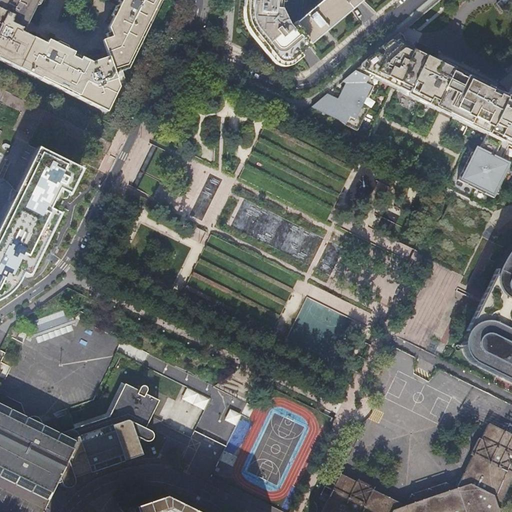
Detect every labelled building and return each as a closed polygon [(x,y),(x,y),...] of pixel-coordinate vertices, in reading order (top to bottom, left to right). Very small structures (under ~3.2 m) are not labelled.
[(0,0),(0,60),(106,111),(118,87),(113,73),(127,69),(160,0),(121,0),(108,27),(111,36),(102,40),(108,57),(90,63),(80,58),(79,61),(71,57),(73,52),(48,40),(45,44),(22,33),(38,0),(0,0)] [(247,0),(247,12),(251,29),(279,64),(281,65),(284,65),(298,53),(296,50),(307,41),(295,26),(290,31),(289,29),(280,11),(280,0),(247,0)] [(310,44),(362,0),(323,0),(297,22),(296,21),(293,24),(295,26),(307,41),(310,44)] [(505,0),(499,0),(493,6),(498,11),(508,2),(505,0)] [(511,80),(509,83),(502,98),(409,53),(410,50),(407,49),(404,45),(400,39),(396,35),(378,51),(380,53),(378,58),(372,55),(361,64),(363,67),(360,73),(354,70),(339,84),(343,86),(334,103),(322,97),(308,109),(336,124),(354,134),(379,83),(395,90),(393,93),(483,137),(473,157),(468,154),(454,183),(490,200),(504,171),(501,170),(505,162),(498,159),(504,146),(511,150),(511,80)] [(44,208),(66,163),(38,149),(13,198),(0,224),(0,299),(5,297),(14,288),(23,274),(16,271),(19,266),(31,272),(48,238),(59,215),(44,208)] [(511,241),(504,250),(493,268),(477,301),(470,316),(461,335),(460,338),(460,343),(460,345),(461,350),(463,354),(466,358),(469,362),(494,374),(511,382),(511,241)] [(68,318),(65,306),(23,319),(27,331),(26,332),(27,335),(31,334),(33,340),(69,328),(67,322),(71,321),(70,317),(68,318)] [(0,467),(50,491),(54,484),(60,482),(62,485),(63,486),(67,487),(69,487),(71,485),(73,484),(74,481),(73,478),(141,456),(137,444),(139,439),(145,442),(147,442),(150,441),(152,439),(152,436),(151,433),(151,432),(144,429),(158,401),(144,394),(145,391),(145,388),(144,386),(142,384),(139,383),(137,383),(134,384),(132,385),(130,388),(113,379),(98,411),(65,422),(66,426),(51,431),(0,406),(0,467)] [(203,410),(209,399),(186,388),(181,399),(203,410)] [(232,466),(279,489),(308,429),(261,406),(253,422),(289,440),(276,467),(240,450),(232,466)] [(505,420),(501,427),(489,422),(482,438),(479,437),(471,453),(474,454),(458,487),(447,482),(413,493),(407,505),(375,490),(377,488),(359,479),(358,482),(342,475),(336,488),(328,484),(326,488),(322,496),(322,497),(320,501),(328,505),(324,511),(500,511),(503,507),(500,506),(511,480),(511,421),(510,420),(509,422),(505,420)] [(224,451),(235,456),(240,445),(229,440),(224,451)] [(193,511),(162,497),(132,508),(133,511),(193,511)]
